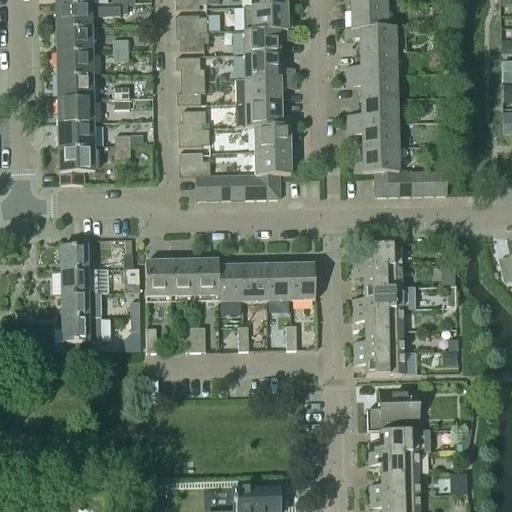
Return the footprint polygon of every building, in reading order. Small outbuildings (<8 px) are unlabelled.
[(285,0),(249,0),(249,12),(286,11),(285,0)] [(384,0),(348,0),(349,9),(385,8),(384,0)] [(507,0),(498,0),(498,3),(498,8),(508,8),(507,0)] [(196,1),(173,2),(173,14),(196,13),(196,8),(196,1)] [(89,6),(53,7),(54,31),(90,31),(90,21),(118,20),(118,17),(126,17),(125,6),(110,6),(89,6)] [(349,32),(343,32),(343,33),(386,32),(385,8),(349,9),(349,32)] [(249,12),(241,12),(242,36),(250,36),(286,34),(286,11),(249,12)] [(197,19),(173,20),(174,32),(197,31),(197,20),(197,19)] [(204,20),(197,20),(197,31),(197,36),(205,36),(204,20)] [(90,31),(54,31),(54,55),(91,55),(90,31)] [(197,31),(174,32),(174,44),(178,44),(197,43),(197,39),(197,36),(197,31)] [(449,31),(438,31),(439,55),(450,55),(449,31)] [(386,32),(343,33),(343,43),(357,43),(358,56),(395,56),(395,32),(386,32)] [(250,36),(242,36),(242,61),(279,60),(278,45),(293,45),(293,34),(286,34),(250,36)] [(205,36),(197,36),(197,39),(197,43),(202,43),(202,46),(206,46),(206,36),(205,36)] [(126,43),(111,44),(111,54),(126,54),(126,43)] [(197,43),(178,44),(179,55),(202,55),(202,46),(202,43),(197,43)] [(510,45),(500,45),(501,56),(511,56),(510,45)] [(126,54),(111,54),(112,65),(127,64),(126,54)] [(91,55),(54,55),(55,79),(91,79),(91,55)] [(358,71),(344,71),(345,81),(395,80),(395,56),(358,56),(358,71)] [(279,60),(242,61),(243,85),(294,84),(293,73),(279,73),(279,60)] [(199,61),(175,61),(175,75),(179,75),(179,74),(199,74),(199,73),(199,61)] [(511,67),(501,68),(502,88),(511,87),(511,67)] [(199,74),(179,74),(179,75),(179,86),(203,86),(203,73),(199,73),(199,74)] [(91,79),(55,79),(56,103),(92,103),(91,79)] [(395,80),(345,81),(345,91),(359,91),(359,104),(395,104),(395,80)] [(243,85),(233,85),(234,108),(279,107),(279,95),(294,95),(294,84),(243,85)] [(203,86),(179,86),(179,97),(179,98),(199,97),(199,98),(203,98),(203,86)] [(511,89),(502,90),(502,106),(511,105),(511,89)] [(127,91),(112,92),(112,102),(127,102),(127,91)] [(179,97),(175,97),(175,109),(199,109),(199,98),(199,97),(179,98),(179,97)] [(127,102),(112,102),(113,112),(128,112),(127,102)] [(92,103),(56,103),(56,127),(92,126),(92,103)] [(359,119),(345,119),(345,129),(396,128),(395,104),(359,104),(359,119)] [(279,107),(234,108),(234,132),(244,132),(252,132),(287,131),(295,131),(295,121),(280,121),(279,107)] [(204,115),(180,115),(180,128),(199,127),(199,128),(203,128),(204,127),(204,115)] [(511,116),(501,116),(501,136),(511,136),(511,116)] [(92,126),(56,127),(57,152),(93,151),(92,126)] [(180,128),(176,128),(176,140),(200,139),(200,134),(199,128),(199,127),(180,128)] [(396,128),(345,129),(346,139),(361,139),(361,152),(396,152),(396,128)] [(287,131),(252,132),(252,156),(288,155),(287,131)] [(208,133),(200,134),(200,139),(200,150),(208,150),(208,133)] [(141,139),(130,139),(130,148),(141,148),(141,139)] [(200,139),(176,140),(176,152),(200,151),(200,150),(200,139)] [(128,140),(113,140),(114,151),(128,151),(128,140)] [(93,151),(57,152),(57,175),(58,175),(59,188),(82,188),(81,175),(93,175),(93,151)] [(128,151),(114,151),(114,161),(129,161),(128,151)] [(361,166),(347,167),(347,178),(372,178),(385,178),(397,177),(396,152),(361,152),(361,166)] [(288,155),(252,156),(253,180),(264,180),(276,180),(288,180),(288,155)] [(200,157),(177,157),(177,170),(200,169),(200,165),(200,157)] [(208,165),(200,165),(200,169),(201,181),(204,181),(209,181),(208,165)] [(200,169),(177,170),(177,182),(192,182),(192,181),(201,181),(200,169)] [(397,177),(385,178),(385,202),(397,201),(397,177)] [(409,177),(397,177),(397,201),(409,201),(409,177)] [(421,177),(409,177),(409,201),(421,201),(421,177)] [(433,177),(421,177),(421,201),(433,201),(433,177)] [(445,177),(433,177),(433,201),(445,201),(445,177)] [(385,178),(372,178),(372,202),(385,202),(385,178)] [(228,180),(216,181),(217,205),(229,205),(228,180)] [(240,180),(228,180),(229,205),(241,204),(240,180)] [(252,180),(240,180),(241,204),(253,204),(252,180)] [(253,180),(252,180),(253,204),(265,204),(264,180),(253,180)] [(276,180),(264,180),(265,204),(277,204),(276,180)] [(201,181),(192,181),(192,182),(193,205),(205,205),(204,181),(201,181)] [(209,181),(204,181),(205,205),(217,205),(216,181),(209,181)] [(362,260),(349,260),(349,272),(400,271),(399,248),(361,249),(362,260)] [(86,250),(59,251),(59,275),(86,274),(86,250)] [(131,259),(122,259),(122,273),(131,273),(131,259)] [(216,264),(192,265),(192,300),(216,300),(216,306),(217,306),(216,264)] [(216,264),(217,306),(241,306),(240,269),(217,270),(216,264)] [(168,265),(143,266),(144,301),(168,301),(168,265)] [(192,265),(168,265),(168,301),(192,300),(192,265)] [(288,268),(264,269),(265,305),(289,305),(288,268)] [(312,268),(288,268),(289,305),(313,304),(312,268)] [(264,269),(240,269),(241,306),(265,305),(264,269)] [(400,271),(349,272),(349,283),(362,283),(362,293),(400,292),(400,271)] [(131,273),(122,273),(122,297),(137,297),(137,273),(131,273)] [(86,274),(59,275),(60,299),(87,298),(96,298),(96,274),(86,274)] [(362,303),(350,303),(350,315),(401,314),(413,314),(412,292),(400,292),(362,293),(362,303)] [(87,298),(60,299),(60,322),(99,322),(99,307),(98,298),(96,298),(87,298)] [(138,306),(129,306),(129,321),(138,321),(138,306)] [(401,314),(350,315),(350,326),(363,326),(363,336),(401,335),(401,314)] [(138,321),(129,321),(130,336),(138,336),(138,321)] [(99,322),(60,322),(60,347),(99,347),(99,322)] [(289,330),(284,330),(284,342),(294,342),(294,330),(289,330)] [(203,331),(193,332),(193,344),(203,344),(203,331)] [(246,331),(236,331),(236,343),(246,343),(246,331)] [(193,332),(183,332),(184,344),(193,344),(193,332)] [(154,333),(144,333),(145,345),(155,345),(154,333)] [(363,346),(351,346),(351,359),(402,357),(401,335),(363,336),(363,346)] [(294,342),(284,342),(285,354),(295,354),(294,342)] [(246,343),(236,343),(237,356),(246,355),(246,343)] [(193,344),(184,344),(184,356),(194,356),(193,344)] [(203,344),(193,344),(194,356),(203,356),(203,344)] [(455,344),(446,344),(446,354),(456,354),(455,344)] [(155,345),(145,345),(145,357),(155,357),(155,345)] [(402,357),(351,359),(351,369),(364,369),(364,380),(402,379),(402,357)] [(455,359),(441,359),(441,371),(455,370),(455,359)] [(378,414),(365,414),(366,436),(378,436),(397,435),(397,426),(418,426),(417,395),(378,396),(378,414)] [(379,446),(366,447),(366,459),(417,457),(429,457),(428,435),(416,435),(397,435),(378,436),(379,446)] [(417,457),(366,459),(366,469),(379,469),(379,480),(417,479),(417,457)] [(379,489),(367,489),(367,501),(418,500),(417,479),(379,480),(379,489)] [(278,511),(279,505),(278,491),(274,491),(274,488),(264,489),(264,492),(255,492),(252,492),(240,492),(240,493),(237,493),(233,493),(233,494),(234,502),(231,502),(232,506),(234,506),(234,511),(278,511)] [(417,511),(418,500),(367,501),(367,511),(417,511)]
